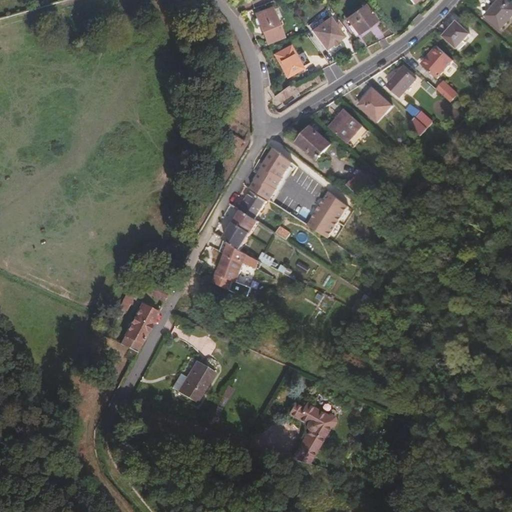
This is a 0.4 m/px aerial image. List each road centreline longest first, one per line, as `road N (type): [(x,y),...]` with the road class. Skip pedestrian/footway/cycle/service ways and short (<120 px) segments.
road 1 (residential): [(259,135),(122,394)]
road 2 (residential): [(448,0),(416,33),(259,135)]
road 3 (residential): [(259,135),(249,52),(215,0)]
road 4 (track): [(122,394),(101,439),(104,471),(140,511)]
